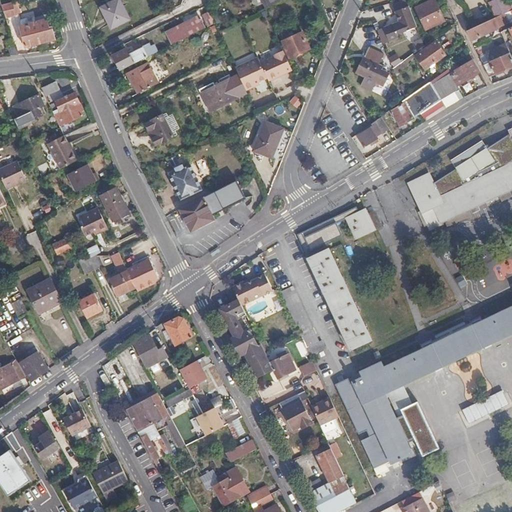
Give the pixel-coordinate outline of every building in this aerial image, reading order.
[(407,0),(401,0),(392,2),(399,20),(383,27),(388,40),(405,34),(404,30),(417,24),(407,0)] [(444,20),(434,0),(433,0),(416,8),(425,29),(444,20)] [(508,5),(505,0),(495,0),(490,3),(494,12),(508,5)] [(125,22),(114,1),(100,8),(111,29),(125,22)] [(21,15),(18,2),(2,6),(7,18),(21,15)] [(511,14),(509,10),(468,30),(472,38),(472,39),(498,27),(496,22),(511,15),(511,14)] [(208,27),(215,23),(210,12),(203,16),(208,27)] [(220,15),(214,18),(217,25),(223,22),(220,15)] [(23,26),(22,27),(26,45),(55,38),(53,29),(50,30),(48,20),(36,23),(35,17),(23,20),(22,22),(23,26)] [(166,34),(171,45),(205,28),(200,17),(166,34)] [(310,48),(302,32),(282,41),(290,58),(310,48)] [(11,54),(20,52),(16,42),(8,45),(11,54)] [(114,56),(121,71),(156,53),(150,42),(142,46),(143,48),(130,55),(126,49),(114,56)] [(445,55),(436,42),(409,62),(418,74),(445,55)] [(484,65),(490,76),(511,66),(511,56),(506,44),(487,53),(488,55),(491,61),(484,65)] [(357,73),(382,85),(389,71),(374,64),(379,53),(369,47),(357,73)] [(268,80),(291,69),(282,49),(274,54),(275,56),(260,63),(267,78),(268,80)] [(488,55),(481,58),(484,65),(491,61),(488,55)] [(235,68),(245,90),(255,86),(254,83),(267,78),(260,63),(258,57),(235,68)] [(452,72),(459,85),(480,72),(473,60),(459,68),(452,72)] [(159,84),(148,63),(128,73),(138,94),(159,84)] [(430,81),(441,99),(460,88),(459,85),(452,72),(459,68),(456,63),(430,81)] [(45,73),(36,74),(39,81),(47,77),(45,73)] [(239,97),(229,80),(202,94),(211,111),(239,97)] [(50,81),(41,85),(45,93),(60,87),(57,81),(52,83),(50,81)] [(44,104),(39,93),(15,105),(19,115),(14,117),(18,126),(43,114),(39,107),(40,107),(39,106),(44,104)] [(55,115),(60,127),(84,116),(79,105),(81,103),(76,93),(57,102),(62,112),(55,115)] [(295,96),(290,103),(298,108),(303,101),(295,96)] [(414,117),(405,103),(391,111),(400,125),(414,117)] [(381,117),(390,131),(396,127),(387,112),(381,117)] [(174,136),(163,115),(146,124),(156,146),(174,136)] [(381,117),(372,123),(374,126),(358,136),(364,146),(390,131),(381,117)] [(271,158),(283,129),(264,121),(252,150),(271,158)] [(511,128),(507,131),(511,141),(511,162),(499,169),(480,141),(451,162),(465,184),(439,196),(428,175),(408,184),(429,227),(441,222),(440,221),(443,219),(445,224),(473,217),(468,208),(496,194),(500,200),(510,195),(507,189),(511,186),(511,128)] [(48,143),(60,169),(78,161),(66,135),(64,136),(48,143)] [(18,161),(0,169),(0,173),(7,189),(27,179),(18,161)] [(94,174),(89,164),(69,174),(77,191),(100,180),(97,173),(94,174)] [(202,188),(190,164),(170,174),(182,199),(202,188)] [(246,199),(236,181),(181,209),(192,231),(215,220),(213,216),(246,199)] [(129,213),(116,188),(101,196),(113,221),(129,213)] [(365,209),(346,217),(355,237),(381,225),(374,211),(368,214),(365,209)] [(92,216),(90,213),(78,218),(83,227),(80,229),(85,238),(94,234),(98,232),(100,234),(108,231),(100,213),(92,216)] [(70,246),(67,239),(53,245),(57,254),(65,251),(64,248),(70,246)] [(328,248),(308,258),(350,347),(370,338),(328,248)] [(125,267),(118,252),(111,256),(118,270),(125,267)] [(88,257),(87,255),(78,260),(84,274),(94,269),(88,257)] [(88,257),(94,269),(101,266),(96,255),(94,255),(88,257)] [(149,258),(126,269),(127,270),(131,280),(134,286),(137,291),(156,281),(157,275),(149,258)] [(131,280),(127,270),(108,279),(115,295),(134,286),(131,280)] [(231,286),(238,299),(245,314),(248,319),(270,307),(262,294),(271,290),(263,274),(255,278),(244,284),(242,280),(231,286)] [(253,275),(242,280),(244,284),(255,278),(253,275)] [(462,287),(468,284),(463,275),(457,278),(462,287)] [(39,312),(62,301),(50,277),(28,289),(39,312)] [(300,334),(310,356),(325,349),(321,340),(318,341),(292,286),(280,293),(300,334)] [(101,309),(92,293),(79,301),(87,317),(101,309)] [(28,312),(20,298),(11,302),(19,316),(28,312)] [(244,353),(256,378),(273,370),(268,361),(264,352),(252,327),(242,331),(236,319),(245,314),(238,299),(220,308),(235,336),(232,338),(241,354),(244,353)] [(363,375),(352,380),(362,401),(363,401),(377,431),(369,434),(369,435),(361,439),(374,466),(390,459),(391,462),(411,452),(383,392),(403,383),(511,331),(511,305),(383,366),(381,361),(360,371),(363,375)] [(185,319),(182,317),(167,325),(177,345),(194,336),(185,319)] [(145,338),(136,344),(141,353),(142,352),(150,365),(169,353),(164,345),(157,349),(153,341),(149,344),(145,338)] [(268,361),(273,370),(276,377),(294,368),(284,349),(275,353),(277,356),(268,361)] [(30,380),(47,369),(36,351),(20,362),(30,380)] [(202,357),(182,367),(191,387),(212,377),(202,357)] [(298,366),(302,374),(316,368),(312,360),(298,366)] [(0,388),(25,374),(17,361),(11,365),(10,363),(2,367),(7,375),(0,378),(0,388)] [(169,407),(194,394),(191,389),(167,402),(169,407)] [(511,402),(506,390),(461,411),(468,425),(511,404),(511,402)] [(300,402),(308,398),(304,391),(280,403),(293,429),(301,425),(302,427),(311,422),(300,402)] [(144,402),(155,423),(163,418),(179,448),(185,444),(158,394),(151,398),(144,402)] [(216,408),(224,404),(220,395),(208,402),(211,410),(216,408)] [(144,402),(142,398),(135,402),(137,406),(128,411),(139,431),(155,423),(144,402)] [(321,426),(339,417),(330,398),(312,407),(321,426)] [(126,407),(128,411),(137,406),(135,402),(126,407)] [(186,422),(177,406),(170,410),(178,426),(186,422)] [(93,425),(84,407),(65,416),(74,435),(93,425)] [(198,417),(207,435),(214,432),(225,426),(216,408),(211,410),(198,417)] [(238,419),(229,424),(236,437),(245,433),(238,419)] [(318,426),(312,429),(316,437),(322,434),(318,426)] [(36,446),(44,458),(61,446),(50,431),(41,437),(44,441),(36,446)] [(149,436),(143,439),(156,461),(161,458),(149,436)] [(0,443),(0,450),(15,443),(11,437),(0,443)] [(258,449),(252,440),(227,454),(232,463),(258,449)] [(39,483),(16,442),(15,443),(0,450),(0,472),(14,497),(39,483)] [(329,482),(344,475),(331,448),(316,455),(329,482)] [(171,453),(169,449),(162,453),(164,458),(171,453)] [(130,480),(120,460),(95,473),(109,499),(119,494),(115,487),(130,480)] [(250,492),(237,468),(219,478),(222,482),(216,486),(227,505),(250,492)] [(76,509),(99,496),(88,475),(80,479),(80,483),(80,484),(80,485),(76,487),(75,486),(66,491),(76,509)] [(308,492),(318,511),(335,511),(356,502),(344,475),(329,482),(322,485),(308,492)] [(304,484),(308,492),(322,485),(318,477),(304,484)] [(55,511),(39,483),(14,497),(21,511),(55,511)] [(251,504),(272,494),(268,486),(247,496),(251,504)] [(275,500),(272,494),(251,504),(255,509),(256,509),(262,506),(275,500)] [(429,511),(423,498),(401,509),(402,511),(429,511)]
